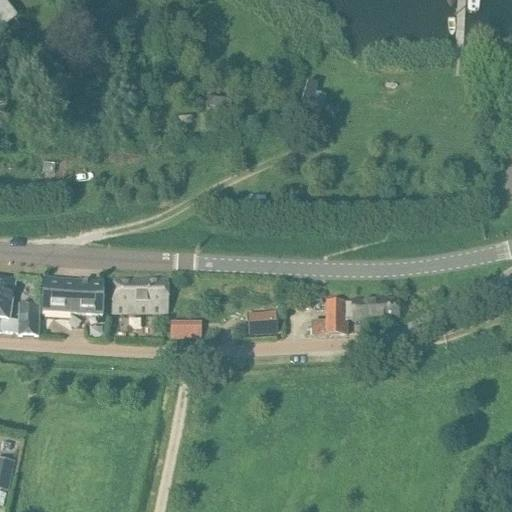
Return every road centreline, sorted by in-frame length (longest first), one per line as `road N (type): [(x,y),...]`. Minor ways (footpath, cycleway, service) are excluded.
road 1 (residential): [(0,343),(153,352),(358,344),(411,327),(511,273)]
road 2 (tertiary): [(511,249),(419,269),(353,271),(0,253)]
road 3 (track): [(330,140),(55,256)]
